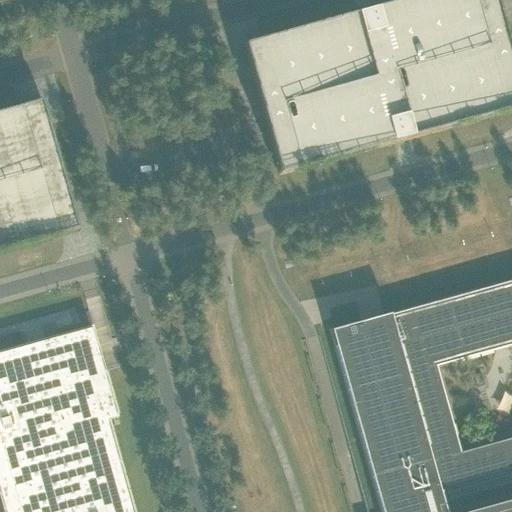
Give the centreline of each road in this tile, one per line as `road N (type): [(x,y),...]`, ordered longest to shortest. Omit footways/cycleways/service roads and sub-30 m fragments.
road 1 (unclassified): [(129,262),(511,156)]
road 2 (unclassified): [(129,262),(198,511)]
road 3 (unclassified): [(70,54),(129,262)]
road 4 (unclassified): [(70,54),(275,0)]
road 5 (unclassified): [(0,297),(129,262)]
